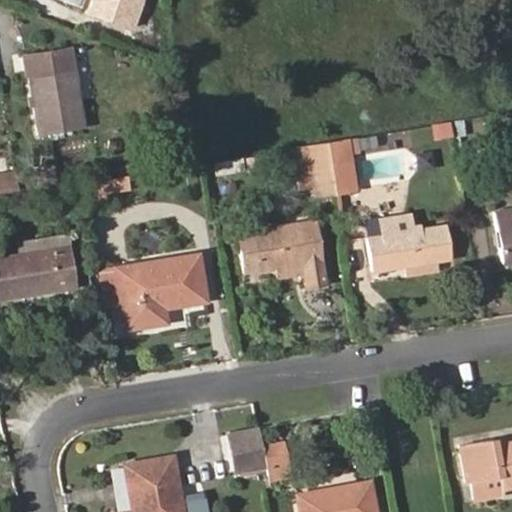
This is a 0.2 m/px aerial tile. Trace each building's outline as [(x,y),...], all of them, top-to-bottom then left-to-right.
[(82,127),(70,46),(24,54),(38,135),(82,127)] [(354,189),(346,138),(327,141),(335,192),(354,189)] [(335,192),(327,141),(293,147),(299,186),(314,184),(315,195),(335,192)] [(434,167),(431,151),(415,153),(417,170),(434,167)] [(244,169),(242,157),(213,163),(215,175),(244,169)] [(0,171),(0,191),(18,188),(13,168),(0,171)] [(55,195),(62,220),(78,216),(70,191),(55,195)] [(511,261),(511,208),(494,212),(502,263),(511,261)] [(449,259),(443,224),(411,229),(409,214),(362,222),(370,271),(404,266),(435,261),(449,259)] [(325,284),(313,220),(235,233),(242,272),(274,267),(300,262),(302,273),(304,288),(325,284)] [(66,247),(64,234),(15,242),(17,255),(66,247)] [(0,298),(73,287),(66,247),(17,255),(0,257),(0,298)] [(203,300),(196,255),(114,268),(123,328),(163,322),(161,307),(203,300)] [(436,271),(435,261),(404,266),(405,276),(436,271)] [(302,273),(300,262),(274,267),(276,277),(302,273)] [(257,428),(227,433),(234,472),(264,466),(261,446),(257,428)] [(463,482),(498,476),(501,490),(511,487),(511,440),(496,443),(495,439),(457,446),(463,482)] [(285,462),(281,442),(261,446),(265,466),(285,462)] [(180,498),(172,455),(123,463),(131,511),(122,511),(203,511),(200,494),(180,498)] [(288,477),(285,462),(265,466),(268,481),(288,477)] [(374,511),(368,480),(295,494),(298,511),(374,511)]
